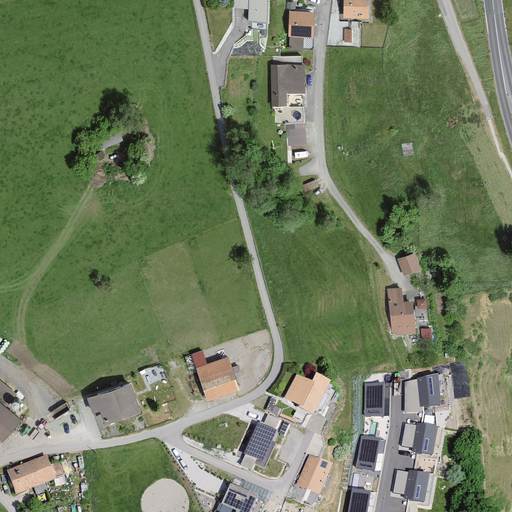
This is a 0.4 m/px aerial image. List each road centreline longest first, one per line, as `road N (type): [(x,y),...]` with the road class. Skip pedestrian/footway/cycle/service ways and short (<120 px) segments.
road 1 (unclassified): [(196,0),(277,342),(275,371),(245,399),(165,429),(0,462)]
road 2 (residential): [(328,0),(319,81),(322,164),(393,273)]
road 3 (residential): [(381,511),(395,381)]
